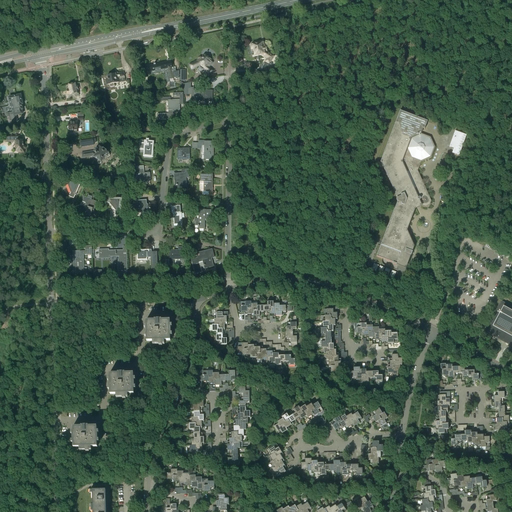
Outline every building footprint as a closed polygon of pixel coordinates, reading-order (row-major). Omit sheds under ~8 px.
[(250,45),(251,50),(253,49),(255,56),(261,54),(268,59),(266,61),(269,64),(274,56),(267,52),(266,47),(264,47),(263,43),(259,44),(258,43),(255,43),(255,44),(250,45)] [(198,66),(198,65),(199,64),(211,73),(213,71),(209,67),(213,63),(211,61),(212,60),(209,58),(210,58),(210,56),(209,55),(207,56),(205,55),(202,59),(200,57),(196,62),(190,65),(192,69),(198,66)] [(151,72),(167,69),(167,72),(164,73),(165,80),(166,83),(170,82),(169,79),(175,78),(175,79),(179,79),(179,71),(176,72),(175,72),(176,72),(173,73),(172,69),(172,68),(171,61),(149,66),(151,72)] [(108,76),(105,76),(107,85),(110,85),(110,88),(114,87),(114,84),(120,83),(119,80),(125,78),(124,77),(125,77),(124,76),(123,73),(112,75),(112,74),(111,74),(111,73),(110,73),(109,74),(108,74),(108,75),(108,76)] [(190,89),(190,83),(183,84),(184,95),(184,94),(192,94),(192,89),(190,89)] [(78,93),(79,93),(77,86),(76,87),(76,84),(73,84),(68,84),(70,91),(67,91),(68,94),(70,94),(71,95),(75,94),(75,97),(79,96),(78,93)] [(200,102),(205,102),(212,102),(213,91),(200,90),(200,102)] [(14,96),(10,97),(9,98),(11,107),(12,107),(13,112),(14,115),(8,117),(9,124),(12,123),(11,120),(17,119),(16,115),(22,114),(22,110),(23,110),(22,105),(21,95),(15,97),(14,96)] [(169,114),(157,114),(157,120),(174,119),(174,111),(180,111),(180,100),(171,100),(171,98),(161,98),(161,101),(168,101),(169,114)] [(427,121),(400,111),(380,162),(382,163),(384,168),(397,198),(397,199),(396,199),(396,200),(397,200),(397,201),(385,235),(377,256),(382,258),(384,259),(393,263),(393,264),(396,265),(397,264),(405,267),(410,255),(411,255),(412,253),(413,251),(412,251),(413,246),(406,230),(414,209),(414,208),(418,206),(419,206),(420,205),(421,206),(425,207),(430,206),(431,201),(418,171),(419,167),(420,164),(421,162),(425,160),(427,159),(428,159),(431,158),(435,147),(430,137),(420,133),(422,130),(422,128),(425,129),(425,128),(427,121)] [(81,126),(81,122),(84,122),(84,120),(83,117),(82,117),(78,117),(78,121),(78,123),(68,123),(68,126),(68,127),(67,127),(67,128),(67,129),(68,130),(69,130),(72,130),(72,131),(73,131),(73,132),(78,132),(78,126),(81,126)] [(97,136),(104,133),(100,126),(97,128),(98,131),(95,133),(97,136)] [(456,132),(455,132),(449,146),(449,148),(453,149),(451,154),(458,156),(466,136),(456,132)] [(23,145),(23,141),(17,141),(17,136),(16,136),(16,135),(5,135),(5,141),(11,141),(11,140),(14,140),(14,146),(16,146),(16,151),(18,151),(18,152),(24,152),(24,149),(25,149),(26,148),(26,147),(25,146),(24,146),(24,145),(23,145)] [(144,155),(151,156),(152,151),(153,151),(154,141),(140,140),(140,146),(139,149),(144,150),(144,155)] [(214,142),(214,141),(204,141),(204,142),(205,142),(204,160),(214,160),(213,160),(213,142),(214,142)] [(97,162),(97,164),(98,165),(100,164),(101,163),(106,156),(107,157),(109,157),(110,156),(109,154),(108,153),(98,145),(96,149),(94,152),(93,151),(82,153),(82,158),(92,157),(98,161),(97,162)] [(190,159),(189,148),(177,149),(177,160),(182,160),(183,160),(190,159)] [(142,181),(150,181),(149,173),(144,173),(144,166),(132,167),(133,184),(142,184),(142,181)] [(175,186),(177,185),(177,188),(186,187),(186,184),(186,174),(189,174),(189,170),(181,170),(182,174),(174,174),(175,181),(174,181),(175,186)] [(203,192),(203,195),(209,195),(209,192),(212,192),(212,175),(201,174),(201,182),(204,182),(203,192)] [(63,181),(67,183),(71,192),(69,196),(74,199),(80,184),(66,176),(63,181)] [(97,201),(91,200),(92,196),(88,195),(87,198),(84,197),(82,202),(85,203),(89,204),(88,208),(85,215),(87,215),(86,218),(89,219),(92,210),(94,211),(97,201)] [(105,203),(109,203),(116,211),(115,215),(121,215),(122,199),(105,197),(105,203)] [(135,201),(136,213),(147,212),(146,200),(135,201)] [(182,224),(181,212),(180,212),(180,206),(171,206),(171,213),(172,212),(173,225),(179,224),(179,226),(180,228),(182,227),(182,224)] [(198,226),(198,227),(198,229),(205,229),(205,219),(211,219),(211,210),(205,210),(198,210),(198,219),(195,219),(195,226),(198,226)] [(73,251),(73,260),(77,260),(77,273),(86,273),(86,268),(84,268),(83,255),(92,255),(92,246),(85,246),(85,251),(73,251)] [(178,250),(169,250),(169,261),(169,265),(169,266),(174,266),(173,260),(185,260),(185,247),(178,247),(178,250)] [(118,260),(118,271),(127,271),(126,250),(109,251),(108,249),(99,250),(99,257),(119,256),(119,260),(118,260)] [(151,258),(151,269),(157,269),(157,252),(149,252),(149,250),(137,250),(137,260),(146,260),(146,258),(151,258)] [(196,254),(198,258),(192,260),(193,265),(199,263),(199,261),(203,260),(205,268),(213,266),(211,258),(214,258),(212,250),(196,254)] [(241,312),(247,312),(247,308),(251,308),(251,304),(251,301),(240,302),(240,306),(241,306),(241,312)] [(267,305),(263,305),(263,312),(269,312),(270,312),(269,308),(274,308),(273,304),(274,304),(274,301),(267,302),(267,305)] [(511,306),(501,301),(487,326),(484,331),(506,343),(505,345),(503,344),(502,346),(505,347),(508,349),(509,347),(507,346),(508,345),(511,346),(511,306)] [(247,314),(253,314),(254,314),(254,310),(257,310),(257,306),(257,303),(251,304),(251,308),(247,308),(247,312),(247,314)] [(280,303),(274,304),(273,304),(274,308),(269,308),(270,312),(269,312),(269,314),(275,314),(276,314),(276,310),(280,309),(280,306),(280,303)] [(254,314),(253,314),(254,316),(260,316),(260,312),(263,312),(263,305),(257,306),(257,310),(254,310),(254,314)] [(286,305),(280,306),(280,309),(276,310),(276,314),(275,314),(276,316),(282,316),(282,312),(286,312),(286,305)] [(327,309),(327,315),(327,316),(330,315),(331,320),(335,319),(337,319),(337,314),(338,313),(338,306),(333,306),(333,309),(331,309),(328,309),(327,309)] [(227,323),(227,316),(228,316),(228,312),(223,312),(222,312),(216,313),(216,319),(220,319),(220,323),(224,322),(224,323),(227,323)] [(325,315),(325,322),(329,322),(329,326),(333,326),(335,326),(335,319),(331,320),(330,315),(327,316),(327,315),(325,315)] [(214,319),(214,325),(218,325),(218,329),(223,329),(225,329),(224,323),(224,322),(220,323),(220,319),(216,319),(214,319)] [(146,341),(152,341),(153,344),(164,344),(164,341),(170,341),(170,320),(146,321),(146,341)] [(286,326),(286,333),(293,333),(293,329),(297,329),(296,322),(290,323),(290,326),(286,326)] [(323,322),(323,328),(327,328),(327,332),(331,332),(333,332),(333,326),(329,326),(329,322),(325,322),(323,322)] [(367,325),(367,323),(360,323),(356,323),(356,326),(356,327),(357,334),(363,333),(363,329),(367,329),(367,325)] [(216,331),(216,335),(223,335),(223,329),(218,329),(218,325),(214,325),(212,325),(212,331),(216,331)] [(363,336),(369,335),(369,331),(373,331),(373,325),(367,325),(367,329),(363,329),(363,333),(363,336)] [(369,338),(375,337),(375,333),(379,333),(379,329),(379,327),(379,325),(373,325),(373,331),(369,331),(369,335),(369,338)] [(325,334),(325,338),(331,338),(331,332),(327,332),(327,328),(323,328),(321,328),(321,334),(325,334)] [(375,340),(381,339),(381,335),(385,335),(385,331),(385,329),(379,329),(379,333),(375,333),(375,337),(375,340)] [(381,342),(387,342),(387,337),(391,337),(391,333),(391,331),(385,331),(385,335),(381,335),(381,339),(381,342)] [(293,333),(286,333),(287,339),(291,339),(291,343),(297,343),(297,336),(293,336),(293,333)] [(398,340),(397,333),(391,333),(391,337),(387,337),(387,342),(387,344),(394,344),(398,343),(398,340)] [(223,335),(216,335),(216,341),(220,341),(220,345),(227,345),(227,338),(223,338),(223,335)] [(321,348),(323,348),(327,348),(327,344),(331,344),(331,338),(325,338),(325,341),(321,342),(321,348)] [(234,354),(244,353),(244,349),(248,349),(248,345),(248,343),(242,343),(242,344),(238,344),(238,348),(234,348),(234,354)] [(333,343),(331,344),(327,344),(327,348),(323,348),(324,354),(326,354),(330,354),(330,350),(334,350),(333,343)] [(244,356),(250,355),(250,351),(254,351),(254,347),(254,345),(248,345),(248,349),(244,349),(244,353),(244,356)] [(250,358),(256,357),(257,357),(256,354),(260,353),(260,349),(260,347),(254,347),(254,351),(250,351),(250,355),(250,358)] [(256,360),(263,359),(263,356),(267,355),(266,351),(267,351),(266,349),(260,349),(260,353),(256,354),(257,357),(256,357),(256,360)] [(336,350),(334,350),(330,350),(330,354),(326,354),(326,360),(328,360),(332,360),(332,356),(336,356),(336,350)] [(263,362),(269,361),(269,358),(273,358),(273,353),(273,351),(267,351),(266,351),(267,355),(263,356),(263,359),(263,362)] [(269,364),(275,363),(275,359),(279,359),(279,355),(279,353),(273,353),(273,358),(269,358),(269,361),(269,364)] [(275,363),(275,366),(282,365),(281,362),(285,362),(285,355),(279,355),(279,359),(275,359),(275,363)] [(291,355),(285,355),(285,362),(289,362),(289,365),(295,365),(295,359),(292,359),(291,355)] [(392,355),(392,361),(396,361),(396,365),(400,365),(402,365),(402,357),(398,358),(398,355),(392,355)] [(329,366),(331,366),(335,366),(335,362),(339,362),(338,356),(336,356),(332,356),(332,360),(328,360),(329,366)] [(390,361),(390,367),(394,367),(394,371),(398,371),(400,371),(400,365),(396,365),(396,361),(392,361),(390,361)] [(331,366),(331,372),(337,372),(337,368),(341,368),(341,362),(339,362),(335,362),(335,366),(331,366)] [(442,375),(448,375),(448,371),(452,371),(452,367),(452,365),(446,365),(446,364),(441,364),(441,369),(442,369),(442,375)] [(350,378),(356,378),(356,374),(360,374),(360,370),(360,367),(353,368),(354,369),(350,369),(350,378)] [(390,367),(388,367),(388,373),(392,373),(392,377),(398,377),(398,371),(394,371),(394,367),(390,367)] [(455,373),(458,373),(458,367),(452,367),(452,371),(448,371),(448,375),(448,377),(455,377),(455,373)] [(462,377),(468,377),(468,370),(464,371),(464,367),(458,367),(458,373),(462,373),(462,377)] [(356,380),(362,380),(362,376),(366,375),(366,372),(366,369),(360,370),(360,374),(356,374),(356,378),(356,380)] [(229,375),(225,375),(225,381),(231,381),(231,382),(235,382),(235,370),(229,371),(229,375)] [(468,370),(468,377),(472,377),(472,381),(479,380),(478,374),(475,374),(474,370),(468,370)] [(203,381),(209,381),(209,377),(213,377),(212,373),(213,373),(213,371),(206,371),(207,375),(203,375),(203,381)] [(362,380),(362,382),(369,382),(369,378),(372,378),(372,371),(366,372),(366,375),(362,376),(362,380)] [(378,371),(372,371),(372,378),(376,378),(376,382),(383,381),(382,375),(379,375),(378,371)] [(109,374),(110,384),(110,394),(116,394),(116,397),(128,396),(128,394),(134,394),(133,373),(109,374)] [(209,383),(215,383),(215,379),(219,379),(219,375),(219,373),(213,373),(212,373),(213,377),(209,377),(209,381),(209,383)] [(215,379),(215,383),(215,385),(222,385),(221,381),(225,381),(225,375),(219,375),(219,379),(215,379)] [(243,394),(243,397),(250,397),(249,386),(245,386),(245,387),(239,387),(239,394),(243,394)] [(494,396),(494,402),(501,402),(500,398),(504,398),(504,392),(498,392),(498,396),(494,396)] [(439,395),(439,401),(443,401),(443,405),(448,405),(450,405),(450,398),(446,399),(446,395),(439,395)] [(239,401),(240,407),(246,407),(246,403),(250,403),(250,397),(243,397),(243,401),(239,401)] [(193,405),(193,411),(200,411),(200,407),(204,407),(203,401),(197,401),(197,405),(193,405)] [(437,401),(437,407),(441,407),(441,411),(446,411),(448,411),(448,405),(443,405),(443,401),(439,401),(437,401)] [(318,402),(313,405),(315,408),(311,411),(314,414),(313,414),(315,416),(320,413),(318,409),(321,407),(318,402)] [(498,408),(498,412),(505,412),(505,406),(501,406),(501,402),(494,402),(494,409),(498,408)] [(312,403),(306,407),(308,410),(305,412),(307,416),(308,418),(313,414),(314,414),(311,411),(315,408),(313,405),(312,403)] [(305,405),(300,408),(302,411),(299,413),(301,417),(302,419),(307,416),(305,412),(308,410),(306,407),(305,405)] [(295,413),(292,415),(296,420),(301,417),(299,413),(302,411),(300,408),(299,406),(293,409),(295,413)] [(240,407),(240,413),(243,413),(244,417),(248,417),(250,417),(250,411),(246,411),(246,407),(240,407)] [(439,414),(439,417),(446,417),(446,411),(441,411),(441,407),(437,407),(435,407),(435,414),(439,414)] [(376,423),(378,421),(381,419),(379,416),(382,414),(382,413),(379,408),(374,412),(376,415),(372,417),(376,423)] [(193,411),(194,417),(198,417),(198,421),(202,421),(204,421),(204,415),(200,415),(200,411),(193,411)] [(358,412),(353,415),(352,415),(355,418),(351,421),(353,424),(354,426),(360,423),(359,421),(362,419),(358,412)] [(378,421),(383,430),(388,426),(384,420),(388,418),(384,412),(382,413),(382,414),(379,416),(381,419),(378,421)] [(498,412),(499,418),(502,418),(503,422),(507,422),(509,422),(509,416),(505,416),(505,412),(498,412)] [(237,413),(238,419),(238,420),(241,419),(242,423),(246,423),(248,423),(248,417),(244,417),(243,413),(240,413),(237,413)] [(281,417),(283,419),(285,422),(288,420),(290,423),(291,423),(296,420),(292,415),(289,417),(287,413),(281,417)] [(351,413),(346,416),(346,417),(347,420),(345,422),(347,426),(348,428),(353,424),(351,421),(355,418),(352,415),(353,415),(351,413)] [(345,415),(340,418),(342,421),(338,423),(340,427),(342,429),(347,426),(345,422),(347,420),(346,417),(346,416),(345,415)] [(340,418),(339,416),(333,419),(333,420),(330,422),(335,430),(340,427),(338,423),(342,421),(340,418)] [(191,417),(192,423),(195,423),(195,427),(200,427),(202,427),(202,421),(198,421),(198,417),(194,417),(191,417)] [(436,428),(438,427),(442,427),(442,423),(446,423),(446,417),(439,417),(437,417),(437,421),(436,421),(436,428)] [(496,418),(497,424),(500,424),(501,428),(505,428),(507,428),(507,422),(503,422),(502,418),(499,418),(496,418)] [(235,420),(236,426),(239,426),(239,430),(244,429),(244,430),(246,429),(246,423),(242,423),(241,419),(238,420),(238,419),(235,420)] [(277,422),(279,424),(281,427),(284,425),(286,428),(287,428),(292,425),(291,423),(290,423),(288,420),(285,422),(283,419),(277,422)] [(193,430),(193,433),(200,433),(200,427),(195,427),(195,423),(192,423),(189,423),(189,430),(193,430)] [(438,427),(438,434),(447,433),(447,429),(448,429),(448,423),(446,423),(442,423),(442,427),(438,427)] [(279,424),(273,427),(278,434),(281,432),(282,434),(288,430),(287,428),(286,428),(284,425),(281,427),(279,424)] [(497,424),(494,424),(495,431),(498,431),(499,434),(505,434),(505,428),(501,428),(500,424),(497,424)] [(91,447),(97,447),(97,426),(73,427),(73,447),(79,447),(79,450),(91,449),(91,447)] [(233,426),(234,432),(237,432),(237,436),(242,436),(244,436),(244,430),(244,429),(239,430),(239,426),(236,426),(233,426)] [(461,441),(467,441),(467,437),(471,437),(471,433),(471,430),(464,431),(465,434),(461,435),(461,441)] [(231,432),(232,438),(235,438),(235,442),(240,442),(242,442),(242,436),(237,436),(237,432),(234,432),(231,432)] [(467,443),(473,443),(473,439),(477,439),(477,435),(477,432),(471,433),(471,437),(467,437),(467,441),(467,443)] [(193,433),(194,439),(198,439),(198,443),(202,443),(204,443),(204,437),(200,437),(200,433),(193,433)] [(457,441),(461,441),(461,435),(455,435),(455,439),(451,439),(451,445),(457,445),(457,441)] [(473,445),(479,445),(479,441),(483,441),(483,437),(483,435),(477,435),(477,439),(473,439),(473,443),(473,445)] [(479,445),(479,447),(485,447),(485,448),(490,448),(489,436),(483,437),(483,441),(479,441),(479,445)] [(229,438),(230,444),(233,444),(233,448),(238,448),(240,448),(240,442),(235,442),(235,438),(232,438),(229,438)] [(191,439),(192,445),(196,445),(196,449),(200,449),(202,449),(202,443),(198,443),(198,439),(194,439),(191,439)] [(372,441),(372,447),(372,448),(376,447),(376,452),(381,451),(383,451),(383,445),(379,445),(379,441),(372,441)] [(231,450),(231,454),(238,454),(238,448),(233,448),(233,444),(230,444),(227,444),(227,451),(231,450)] [(192,445),(189,445),(190,457),(194,457),(194,455),(200,455),(200,449),(196,449),(196,445),(192,445)] [(268,449),(271,454),(274,452),(276,456),(280,454),(282,452),(279,447),(275,449),(273,446),(268,449)] [(370,447),(371,454),(374,454),(374,458),(379,458),(381,458),(381,451),(376,452),(376,447),(372,448),(372,447),(370,447)] [(269,455),(272,461),(276,459),(278,462),(281,460),(283,459),(280,454),(276,456),(274,452),(271,454),(269,455)] [(238,454),(231,454),(232,458),(228,458),(228,464),(233,464),(233,466),(240,465),(239,460),(238,460),(238,454)] [(371,454),(368,454),(369,460),(372,460),(373,464),(379,464),(379,458),(374,458),(374,454),(371,454)] [(302,469),(307,469),(308,469),(308,464),(312,464),(311,461),(312,461),(311,458),(302,459),(302,463),(301,463),(301,467),(298,467),(299,474),(302,474),(302,469)] [(270,462),(274,467),(277,465),(279,468),(283,466),(285,465),(281,460),(278,462),(276,459),(272,461),(270,462)] [(307,471),(314,471),(314,467),(317,466),(317,463),(318,463),(318,460),(312,461),(311,461),(312,464),(308,464),(308,469),(307,469),(307,471)] [(333,465),(329,465),(330,471),(336,471),(336,466),(340,466),(340,463),(340,460),(333,461),(333,465)] [(429,471),(435,470),(436,470),(435,466),(439,466),(438,462),(438,460),(431,461),(431,460),(428,460),(428,461),(426,461),(427,465),(429,465),(429,471)] [(436,470),(435,470),(436,473),(442,472),(442,468),(445,467),(444,461),(438,462),(439,466),(435,466),(436,470)] [(346,462),(340,463),(340,466),(336,466),(336,471),(336,473),(342,473),(342,469),(346,468),(346,465),(346,462)] [(314,473),(320,473),(320,469),(324,469),(324,465),(324,463),(318,463),(317,463),(317,466),(314,467),(314,471),(314,473)] [(352,464),(346,465),(346,468),(342,469),(342,473),(342,475),(348,475),(348,471),(352,471),(352,464)] [(362,464),(352,464),(352,471),(356,471),(356,475),(363,474),(362,464)] [(274,467),(272,468),(277,477),(276,478),(278,481),(288,475),(283,466),(279,468),(277,465),(274,467)] [(320,473),(320,475),(326,475),(326,471),(330,471),(329,465),(324,465),(324,469),(320,469),(320,473)] [(167,480),(173,479),(173,475),(177,475),(177,471),(177,469),(171,469),(171,473),(167,473),(167,480)] [(173,482),(179,481),(180,481),(179,477),(183,477),(183,473),(183,471),(177,471),(177,475),(173,475),(173,479),(173,482)] [(179,484),(186,484),(186,480),(190,479),(189,475),(190,475),(189,473),(183,473),(183,477),(179,477),(180,481),(179,481),(179,484)] [(448,485),(454,485),(454,484),(453,481),(457,480),(457,476),(457,474),(450,475),(451,478),(447,479),(448,485)] [(186,486),(192,486),(192,481),(196,481),(196,477),(196,475),(190,475),(189,475),(190,479),(186,480),(186,484),(186,486)] [(454,487),(460,486),(460,482),(464,481),(463,477),(463,475),(457,476),(457,480),(453,481),(454,484),(454,485),(454,487)] [(192,488),(198,488),(198,484),(202,483),(202,479),(202,477),(196,477),(196,481),(192,481),(192,486),(192,488)] [(460,488),(466,487),(466,483),(470,483),(469,479),(470,479),(469,477),(463,477),(464,481),(460,482),(460,486),(460,488)] [(482,477),(476,478),(476,484),(480,484),(480,488),(487,487),(486,481),(482,481),(482,477)] [(466,487),(467,490),(473,489),(472,485),(476,484),(476,478),(470,479),(469,479),(470,483),(466,483),(466,487)] [(198,490),(204,490),(204,486),(208,485),(208,481),(208,479),(202,479),(202,483),(198,484),(198,488),(198,490)] [(204,490),(204,492),(211,492),(211,490),(214,490),(214,481),(208,481),(208,485),(204,486),(204,490)] [(423,481),(425,493),(429,493),(429,497),(436,496),(435,490),(433,490),(432,486),(431,486),(430,482),(428,483),(427,481),(423,481)] [(92,490),(92,511),(106,511),(105,490),(92,490)] [(436,496),(429,497),(429,493),(425,493),(423,493),(424,499),(424,500),(427,499),(428,503),(432,503),(434,502),(433,496),(436,496)] [(218,495),(219,501),(222,501),(222,505),(227,505),(229,505),(229,498),(225,498),(225,494),(218,495)] [(486,500),(487,506),(493,505),(492,502),(496,501),(495,495),(489,496),(490,500),(486,500)] [(361,511),(363,510),(366,508),(364,504),(368,502),(364,497),(359,500),(358,499),(354,502),(357,506),(358,506),(361,511)] [(421,500),(422,506),(426,505),(427,509),(431,509),(433,509),(432,503),(428,503),(427,499),(424,500),(424,499),(421,500)] [(218,511),(221,511),(227,511),(227,505),(222,505),(222,501),(219,501),(216,501),(217,507),(218,507),(218,511)] [(363,510),(364,511),(370,511),(372,511),(369,508),(373,506),(369,501),(368,502),(364,504),(366,508),(363,510)] [(307,502),(302,506),(304,509),(300,511),(301,511),(308,511),(307,510),(311,508),(307,502)] [(342,503),(337,507),(336,507),(338,510),(335,511),(342,511),(345,509),(342,503)]
